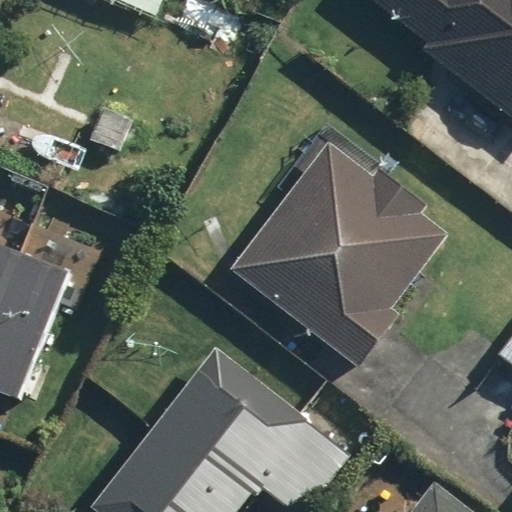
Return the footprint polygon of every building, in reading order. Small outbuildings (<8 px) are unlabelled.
[(511,0),(373,0),(511,113),(511,0)] [(398,165),(386,181),(331,140),(235,268),(359,360),(368,367),(406,317),(396,309),(454,231),(420,206),(432,190),(398,165)] [(114,222),(0,178),(0,330),(62,355),(114,222)] [(511,333),(499,349),(511,358),(511,333)] [(101,509),(104,511),(244,511),(259,492),(285,511),(313,511),(357,455),(221,352),(101,509)] [(482,511),(440,479),(413,511),(482,511)]
